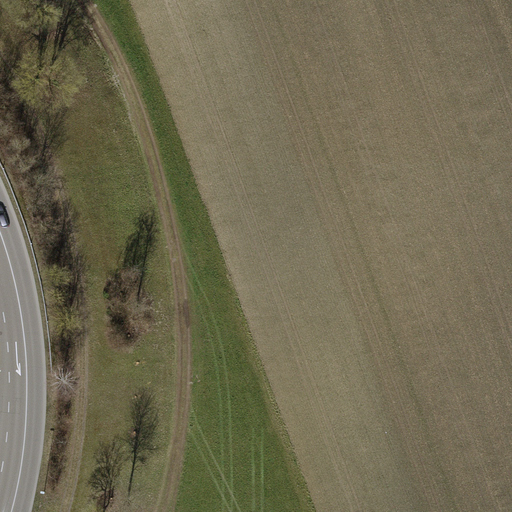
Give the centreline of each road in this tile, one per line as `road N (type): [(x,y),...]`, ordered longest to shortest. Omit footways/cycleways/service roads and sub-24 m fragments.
road 1 (track): [(65,511),(82,400),(82,302),(53,167),(0,56)]
road 2 (tertiary): [(2,511),(20,376),(19,312),(0,230)]
